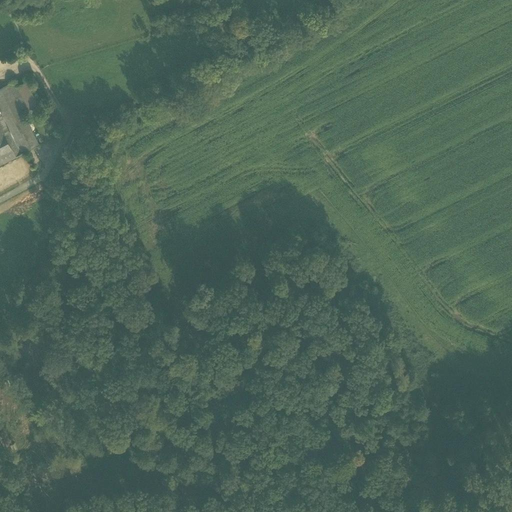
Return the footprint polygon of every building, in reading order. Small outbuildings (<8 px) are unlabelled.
[(25,81),(16,86),(27,106),(28,109),(37,104),(25,81)] [(16,86),(14,82),(8,85),(21,110),(27,106),(16,86)] [(8,85),(0,89),(0,109),(11,129),(3,133),(11,149),(15,157),(39,144),(21,110),(8,85)] [(0,109),(0,127),(3,133),(11,129),(0,109)] [(73,130),(49,181),(64,189),(71,164),(69,164),(83,135),(73,130)] [(0,155),(11,149),(3,133),(0,134),(0,155)] [(11,149),(0,155),(0,164),(15,157),(11,149)]
